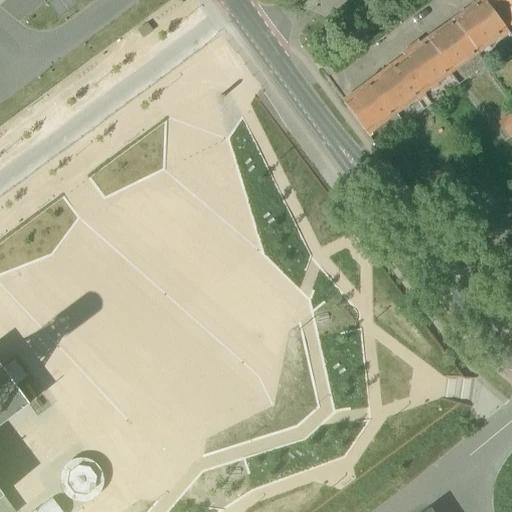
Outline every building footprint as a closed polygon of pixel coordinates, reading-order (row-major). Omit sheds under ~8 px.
[(468,11),(464,10),(456,16),(456,20),(453,22),(475,50),(504,29),(482,0),(468,11)] [(511,0),(482,0),(504,29),(511,40),(511,0)] [(453,22),(427,42),(448,70),(475,50),(453,22)] [(420,47),(416,42),(401,53),(405,58),(398,63),(420,91),(448,70),(427,42),(420,47)] [(386,73),(381,72),(373,78),(373,82),(371,83),(393,112),(420,91),(398,63),(386,73)] [(448,70),(420,91),(430,105),(458,84),(448,70)] [(370,84),(365,84),(358,89),(357,94),(343,104),(365,132),(393,112),(371,83),(370,84)] [(511,113),(498,124),(508,136),(511,133),(511,113)] [(456,177),(446,164),(437,171),(446,184),(456,177)] [(437,171),(427,179),(437,191),(446,184),(437,171)] [(14,361),(3,370),(16,387),(27,378),(14,361)] [(0,365),(0,497),(2,496),(0,492),(0,425),(29,404),(16,387),(3,370),(0,365)] [(62,483),(64,490),(70,496),(80,499),(91,495),(96,488),(97,477),(93,470),(84,464),(71,466),(63,474),(62,483)] [(2,496),(0,497),(0,511),(14,511),(2,496)] [(60,511),(52,501),(36,511),(60,511)]
